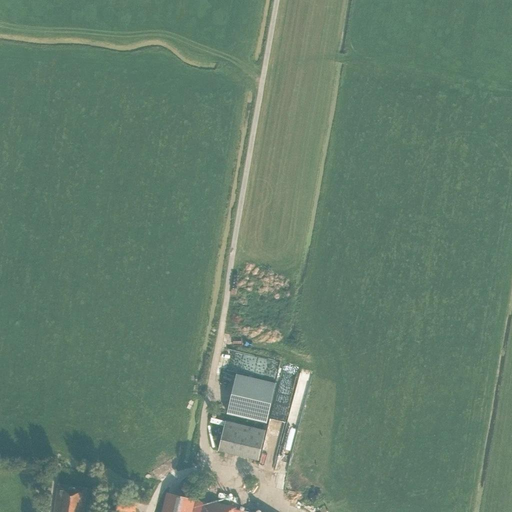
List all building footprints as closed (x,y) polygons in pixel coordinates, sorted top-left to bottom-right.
[(270,284),(269,289),(289,294),(291,289),(270,284)] [(232,350),(229,368),(278,376),(281,359),(232,350)] [(307,398),(314,373),(301,370),(295,395),(307,398)] [(267,423),(276,383),(236,374),(227,413),(267,423)] [(218,451),(258,460),(265,431),(225,421),(218,451)] [(87,489),(87,488),(58,484),(58,485),(53,511),(83,511),(87,489)] [(247,511),(235,509),(235,508),(211,502),(210,504),(198,501),(195,502),(195,500),(166,494),(161,511),(247,511)]
